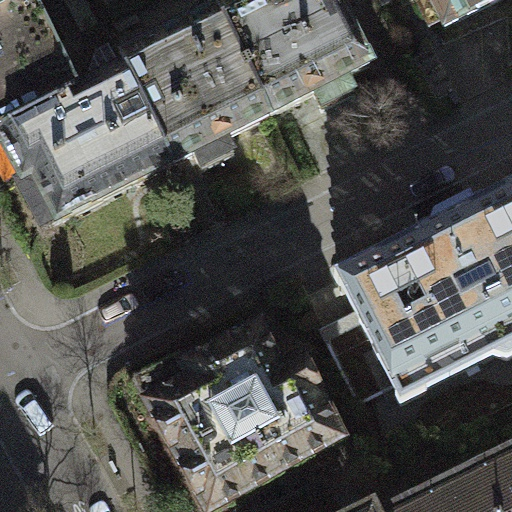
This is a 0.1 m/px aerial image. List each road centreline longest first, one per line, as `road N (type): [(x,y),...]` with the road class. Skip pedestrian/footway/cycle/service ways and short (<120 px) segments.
road 1 (residential): [(13,375),(511,121)]
road 2 (residential): [(86,511),(13,375)]
